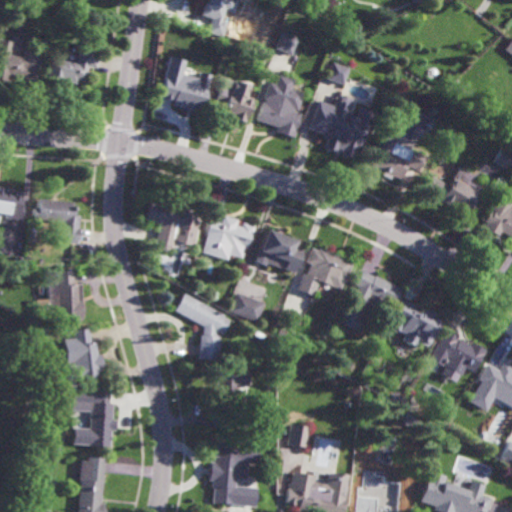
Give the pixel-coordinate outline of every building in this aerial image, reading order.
[(236,0),(231,14),(224,12),(221,20),(226,22),(220,38),(204,32),(209,19),(198,15),(203,2),(204,3),(205,0),(236,0)] [(466,0),(484,18),(485,17),(497,29),(477,48),(467,37),(468,36),(454,22),(452,23),(441,11),(452,0),(466,0)] [(23,26),(18,25),(17,20),(20,17),(24,17),(26,22),(23,26)] [(332,39),(326,36),(328,30),(335,32),(332,39)] [(270,49),(277,32),(294,38),(287,55),(270,49)] [(511,57),(502,50),(511,37),(511,57)] [(93,68),(85,67),(83,81),(74,80),(73,84),(61,82),(60,85),(44,83),(48,60),(75,64),(78,42),(97,45),(93,68)] [(6,51),(9,51),(8,56),(21,58),(22,50),(40,54),(36,72),(22,69),(21,77),(7,74),(6,82),(0,80),(0,44),(7,46),(6,51)] [(321,79),(327,63),(343,69),(336,85),(321,79)] [(199,112),(192,110),(192,112),(184,110),(185,107),(178,106),(178,103),(158,97),(166,67),(180,70),(177,80),(205,88),(199,112)] [(290,90),(301,94),(296,111),(292,109),(291,113),(300,116),(293,138),(275,133),(276,128),(254,121),(260,102),(263,103),(264,100),(262,99),(267,82),(274,84),(276,75),(293,80),(290,90)] [(244,99),(251,102),(243,124),(229,120),(230,117),(219,113),(222,105),(213,102),(218,88),(229,92),(232,82),(248,87),(244,99)] [(325,138),(305,130),(316,102),(328,107),(333,95),(346,101),(342,112),(352,116),(356,106),(369,111),(355,149),(351,148),(348,158),(337,154),(338,151),(333,149),(331,152),(321,148),(325,138)] [(410,151),(410,150),(425,157),(417,171),(405,165),(399,178),(390,173),(388,177),(381,173),(382,170),(370,164),(383,138),(410,151)] [(511,161),(507,171),(492,162),(500,149),(506,153),(508,149),(511,151),(511,161)] [(468,177),(479,183),(475,189),(476,190),(462,213),(437,198),(438,196),(422,186),(428,176),(444,185),(451,175),(453,176),(458,168),(470,175),(468,177)] [(0,185),(11,187),(8,202),(22,205),(20,220),(4,217),(5,214),(0,213),(0,185)] [(511,195),(510,199),(511,199),(511,202),(506,214),(511,217),(511,237),(499,230),(496,234),(483,227),(486,222),(482,220),(498,192),(501,194),(504,189),(511,193),(511,195)] [(71,212),(77,213),(76,225),(77,226),(77,229),(76,229),(75,242),(59,240),(61,220),(30,216),(31,205),(34,206),(35,196),(70,200),(70,203),(72,203),(71,212)] [(157,200),(197,210),(193,226),(196,227),(192,244),(171,238),(168,249),(151,244),(157,221),(142,217),(147,198),(157,200)] [(232,224),(237,226),(238,223),(249,226),(240,259),(223,254),(222,260),(195,253),(206,215),(218,218),(218,216),(233,220),(232,224)] [(288,239),(286,245),(295,248),(286,273),(250,260),(260,229),(288,239)] [(316,249),(316,247),(351,260),(343,281),(341,280),(338,288),(316,280),(311,295),(294,288),(301,272),(303,273),(307,262),(303,261),(309,247),(316,249)] [(68,281),(72,281),(73,282),(73,300),(79,300),(79,318),(55,318),(55,310),(46,310),(46,298),(44,298),(43,270),(53,270),(53,269),(68,269),(68,281)] [(371,275),(372,274),(400,288),(392,304),(379,298),(375,307),(370,304),(357,331),(337,321),(354,286),(352,285),(359,269),(371,275)] [(255,321),(227,310),(234,291),(262,302),(255,321)] [(217,334),(211,331),(211,335),(215,336),(213,360),(193,358),(195,334),(197,335),(198,326),(170,311),(179,294),(219,315),(218,317),(225,320),(217,334)] [(417,309),(418,308),(424,311),(426,308),(436,313),(435,316),(440,320),(426,347),(416,341),(414,346),(405,341),(407,336),(397,330),(396,333),(389,330),(390,328),(387,326),(401,299),(412,305),(411,306),(417,309)] [(94,353),(97,353),(99,367),(96,368),(97,375),(76,378),(74,360),(63,362),(60,338),(71,336),(70,328),(77,327),(85,326),(87,340),(92,340),(94,353)] [(467,343),(469,340),(484,349),(471,371),(464,367),(460,374),(442,364),(441,365),(429,358),(446,328),(458,334),(456,337),(467,343)] [(495,370),(500,362),(511,369),(510,374),(511,375),(511,409),(490,397),(482,411),(466,401),(478,381),(475,379),(484,364),(495,370)] [(247,386),(244,386),(243,411),(236,410),(235,420),(210,419),(210,404),(216,405),(217,380),(215,380),(215,368),(247,370),(247,386)] [(108,419),(111,419),(111,429),(108,429),(107,446),(84,445),(84,443),(69,443),(70,427),(86,427),(87,403),(68,402),(69,389),(106,390),(105,402),(109,403),(108,419)] [(284,400),(276,399),(277,392),(286,393),(284,400)] [(302,447),(284,444),(288,423),(305,426),(302,447)] [(511,464),(498,457),(507,440),(511,442),(511,464)] [(243,478),(233,477),(232,489),(230,488),(229,503),(210,501),(211,487),(209,486),(212,455),(214,455),(216,441),(246,444),(243,478)] [(97,502),(101,503),(100,511),(73,511),(77,481),(75,481),(77,459),(84,460),(85,455),(102,457),(97,502)] [(451,484),(454,475),(483,485),(480,495),(489,498),(484,511),(436,511),(431,510),(432,506),(418,501),(429,470),(446,476),(444,482),(451,484)] [(340,511),(295,511),(296,506),(282,503),(285,487),(307,491),(311,471),(328,474),(326,482),(345,486),(340,511)] [(393,484),(394,482),(409,484),(404,511),(358,511),(351,511),(354,492),(369,494),(370,489),(378,490),(379,482),(393,484)]
